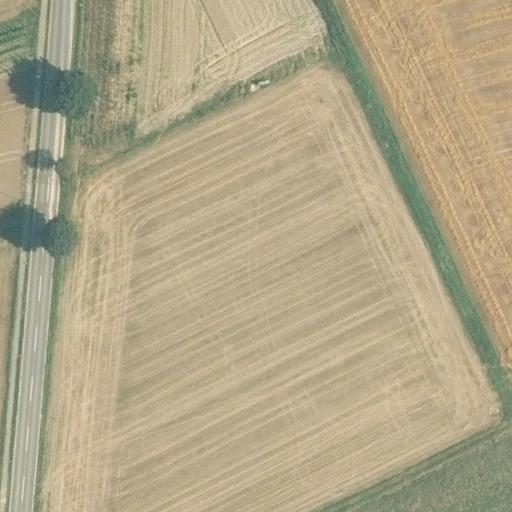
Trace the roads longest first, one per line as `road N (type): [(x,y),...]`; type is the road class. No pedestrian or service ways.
road 1 (tertiary): [(18,511),(58,0)]
road 2 (track): [(511,406),(317,0)]
road 3 (track): [(345,511),(511,430)]
